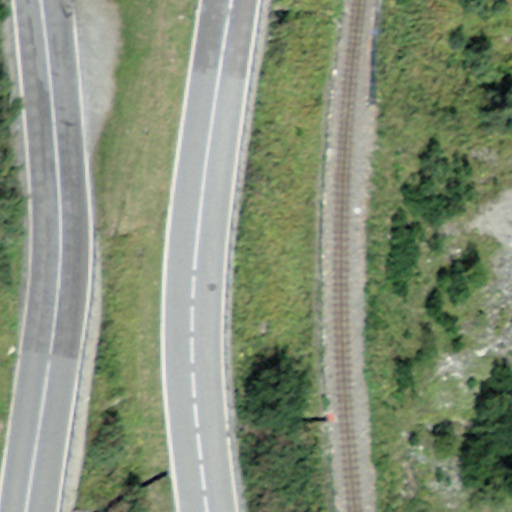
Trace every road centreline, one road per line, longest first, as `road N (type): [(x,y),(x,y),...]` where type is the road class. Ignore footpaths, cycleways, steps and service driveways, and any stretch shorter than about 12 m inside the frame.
road 1 (primary): [(229,0),(189,324),(206,511)]
road 2 (primary): [(24,511),(58,222),(40,0)]
